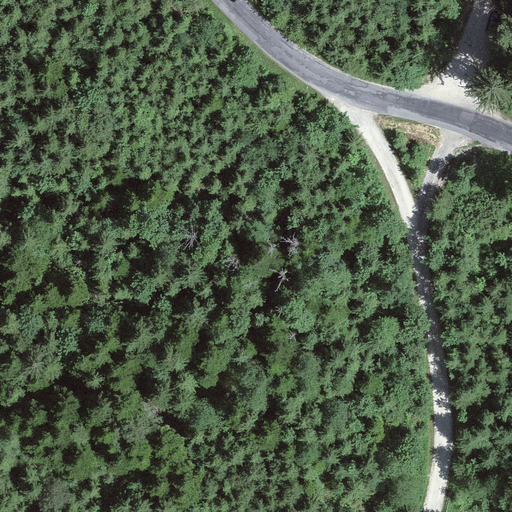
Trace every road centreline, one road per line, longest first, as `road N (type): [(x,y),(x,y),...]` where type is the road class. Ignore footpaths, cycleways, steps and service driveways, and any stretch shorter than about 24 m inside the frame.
road 1 (track): [(434,511),(447,435),(418,226),(370,125),(333,81)]
road 2 (tertiary): [(511,135),(333,81),(278,46),(233,0)]
